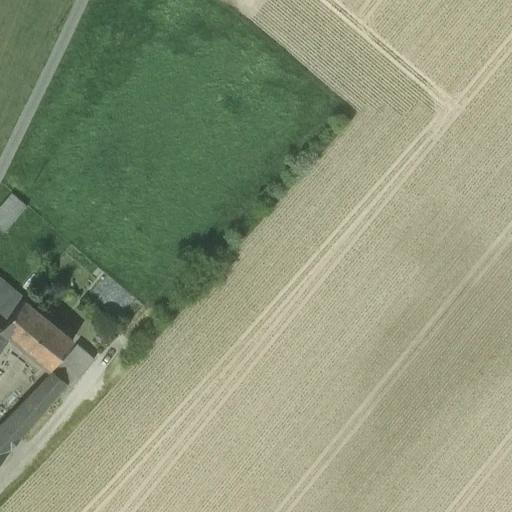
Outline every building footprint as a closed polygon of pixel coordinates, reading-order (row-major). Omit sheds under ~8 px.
[(0,210),(0,232),(3,235),(27,207),(13,196),(0,210)] [(0,351),(9,339),(0,331),(0,330),(24,301),(0,280),(0,351)] [(0,331),(9,339),(48,372),(73,341),(24,301),(0,330),(0,331)] [(77,346),(69,355),(86,370),(94,361),(77,346)] [(70,389),(86,370),(69,355),(53,374),(66,385),(70,389)] [(20,439),(55,398),(66,385),(53,374),(52,373),(2,424),(20,439)] [(70,389),(66,385),(55,398),(60,401),(70,389)] [(0,442),(10,451),(20,439),(2,424),(0,426),(0,442)] [(0,462),(10,451),(0,442),(0,462)]
